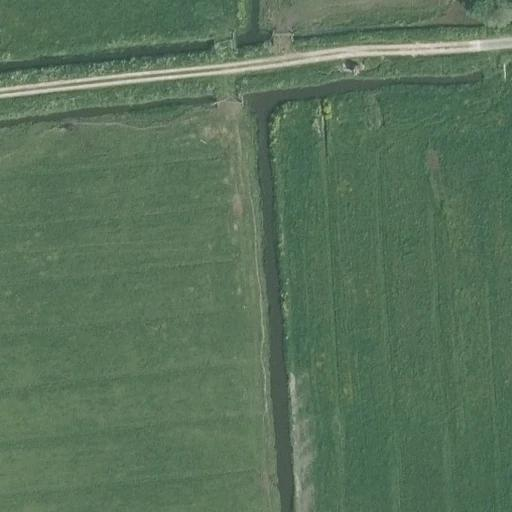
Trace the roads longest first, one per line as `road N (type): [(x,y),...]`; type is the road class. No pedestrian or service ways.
road 1 (track): [(499,89),(485,46),(363,51),(0,93)]
road 2 (track): [(224,0),(231,149)]
